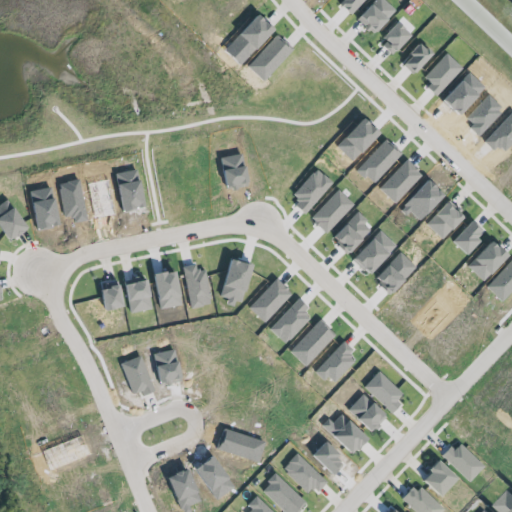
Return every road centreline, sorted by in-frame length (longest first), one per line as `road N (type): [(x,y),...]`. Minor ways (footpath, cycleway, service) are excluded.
road 1 (residential): [(147,511),(40,276),(69,265),(257,225),(450,400)]
road 2 (residential): [(345,511),(511,333),(289,0)]
